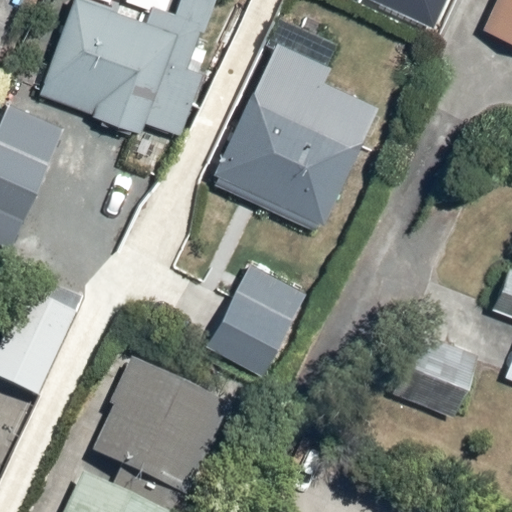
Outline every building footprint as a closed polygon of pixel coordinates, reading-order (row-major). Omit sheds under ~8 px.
[(151,119),(175,128),(182,131),(210,57),(177,44),(181,34),(89,0),(83,0),(47,93),(136,127),(123,163),(148,172),(160,140),(145,134),(151,119)] [(511,0),(504,0),(491,28),(511,37),(511,0)] [(323,226),(382,97),(333,76),(338,63),(279,37),(253,94),(232,85),(203,149),(220,157),(211,177),(323,226)] [(65,121),(8,97),(0,114),(0,241),(12,247),(65,121)] [(311,289),(255,261),(209,347),(269,376),(311,289)] [(511,262),(497,306),(511,310),(511,363),(505,382),(511,384),(511,262)] [(19,307),(0,349),(0,373),(43,393),(71,331),(19,307)] [(393,385),(460,411),(482,353),(416,327),(393,385)] [(135,365),(100,450),(191,490),(228,405),(135,365)] [(90,466),(69,511),(179,511),(181,509),(90,466)]
